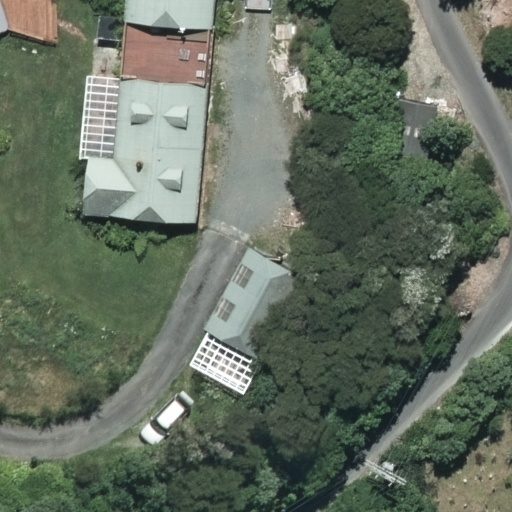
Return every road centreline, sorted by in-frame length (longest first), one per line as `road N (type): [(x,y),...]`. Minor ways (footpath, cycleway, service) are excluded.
road 1 (track): [(511,271),(349,469),(301,511)]
road 2 (track): [(444,0),(511,157)]
